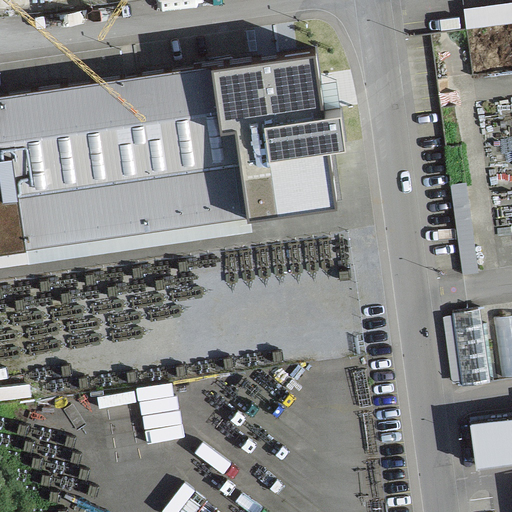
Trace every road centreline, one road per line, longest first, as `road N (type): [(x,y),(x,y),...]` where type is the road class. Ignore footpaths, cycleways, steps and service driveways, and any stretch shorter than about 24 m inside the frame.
road 1 (unclassified): [(442,511),(374,0)]
road 2 (unclassified): [(0,40),(292,0)]
